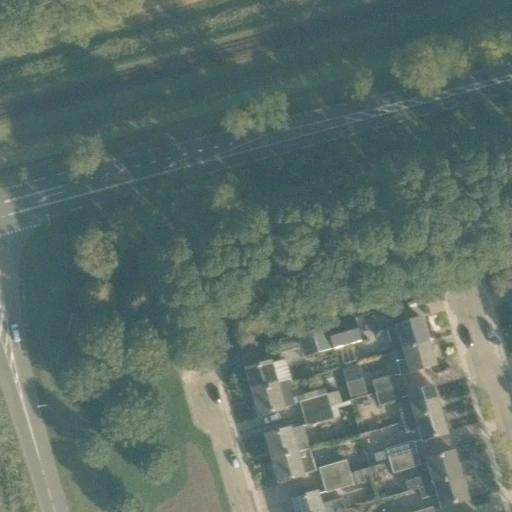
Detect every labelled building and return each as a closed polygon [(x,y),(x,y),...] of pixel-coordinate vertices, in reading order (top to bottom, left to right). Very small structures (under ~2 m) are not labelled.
[(362,343),(354,318),(326,327),(333,352),(362,343)] [(429,343),(422,320),(386,330),(393,354),(429,343)] [(332,351),(325,330),(298,338),(305,359),(332,351)] [(429,343),(393,354),(400,377),(436,367),(429,343)] [(253,394),(279,387),(272,363),(246,371),(253,394)] [(376,395),(397,389),(394,376),(372,382),(376,395)] [(348,385),(352,399),(364,396),(361,382),(348,385)] [(260,418),(285,411),(279,387),(253,394),(260,418)] [(403,423),(441,412),(434,388),(409,396),(412,408),(400,412),(403,423)] [(397,389),(376,395),(379,407),(401,401),(397,389)] [(338,392),(326,396),(330,408),(342,405),(338,392)] [(303,416),(330,408),(326,396),(300,404),(303,416)] [(330,408),(303,416),(307,428),(334,421),(330,408)] [(441,412),(403,423),(407,434),(419,431),(423,443),(448,435),(441,412)] [(272,461),(309,450),(303,427),(291,430),(265,437),(272,461)] [(386,449),(389,460),(416,452),(413,441),(386,449)] [(279,485),(305,477),(304,476),(316,472),(309,450),(272,461),(279,485)] [(373,456),(376,464),(387,461),(384,452),(373,456)] [(416,452),(389,460),(393,473),(420,465),(416,452)] [(435,486),(462,478),(455,454),(427,462),(431,476),(406,483),(409,493),(420,490),(434,486),(435,486)] [(323,482),(350,474),(346,461),(319,470),(323,482)] [(350,474),(323,482),(326,495),(354,486),(350,474)] [(469,502),(462,478),(435,486),(434,486),(420,490),(422,499),(437,495),(441,510),(469,502)] [(295,511),(344,511),(346,511),(343,500),(321,506),(318,494),(292,502),(295,511)]
